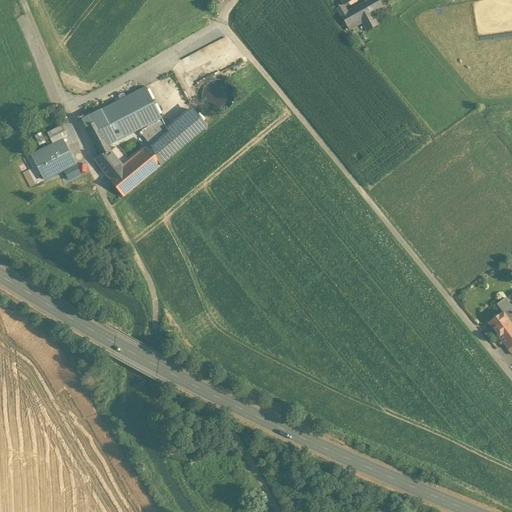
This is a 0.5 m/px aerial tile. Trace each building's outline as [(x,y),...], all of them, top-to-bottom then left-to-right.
[(228,0),(212,0),(222,10),(231,2),(228,0)] [(392,19),(381,0),(371,0),(351,11),(349,7),(344,10),(354,30),(365,24),(369,31),(392,19)] [(225,38),(182,60),(195,86),(243,61),(225,38)] [(190,105),(174,72),(160,80),(176,111),(190,105)] [(217,80),(214,81),(210,82),(207,84),(205,87),(203,90),(202,94),(202,97),(203,101),(204,104),(206,107),(209,110),(212,112),(215,113),(219,113),(222,112),(226,111),(229,109),(231,106),(233,103),(234,99),(234,96),(234,92),(232,89),(230,86),(228,83),(225,82),(221,81),(217,80)] [(95,123),(108,146),(119,140),(111,125),(113,124),(154,104),(145,87),(129,95),(118,100),(90,115),(94,123),(95,123)] [(118,100),(129,95),(126,90),(116,96),(118,100)] [(111,125),(119,140),(147,126),(148,127),(113,155),(111,152),(101,156),(94,160),(123,197),(182,148),(169,132),(165,126),(154,104),(113,124),(111,125)] [(169,132),(182,148),(207,127),(191,108),(165,126),(169,132)] [(94,123),(90,115),(82,119),(86,127),(94,123)] [(94,123),(86,127),(101,156),(111,152),(108,146),(95,123),(94,123)] [(54,144),(32,155),(45,180),(75,165),(68,138),(62,126),(48,133),(54,144)] [(503,315),(488,325),(511,358),(511,297),(498,307),(503,315)]
